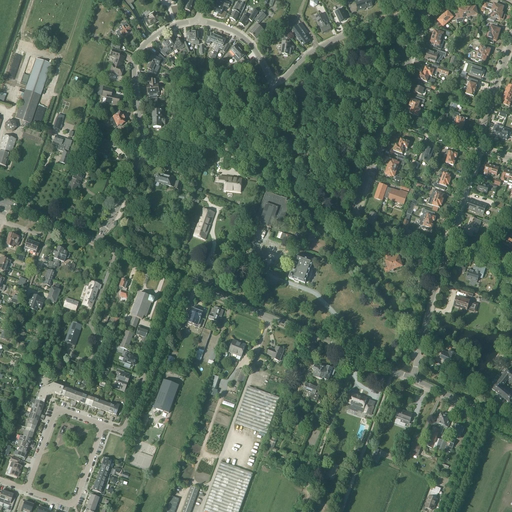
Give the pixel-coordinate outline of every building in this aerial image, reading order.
[(186,0),(187,2),(184,10),(191,13),(194,4),(194,2),(194,0),(186,0)] [(221,0),(220,0),(221,0),(219,0),(218,0),(214,13),(218,15),(217,17),(224,19),(225,18),(226,14),(222,12),(224,7),(228,8),(230,4),(225,2),(225,1),(221,0)] [(360,0),(356,2),(359,11),(365,9),(365,8),(367,7),(368,8),(373,6),(372,4),(373,3),(374,1),(372,0),(360,0)] [(482,7),(493,11),(501,14),(503,8),(494,5),(493,8),(488,6),(488,4),(484,2),(482,7)] [(235,9),(234,11),(230,19),(235,22),(239,15),(241,15),(244,9),(246,5),(241,3),(238,10),(235,9)] [(465,9),(467,19),(467,21),(470,20),(470,17),(477,15),(475,8),(471,9),(471,7),(465,9)] [(341,9),(335,12),(340,23),(342,22),(345,21),(344,20),(346,19),(341,9)] [(460,14),(455,15),(456,21),(457,22),(459,21),(461,22),(463,22),(464,20),(464,19),(467,19),(465,9),(459,10),(460,14)] [(245,14),(239,24),(244,27),(248,20),(252,22),(258,12),(254,10),(249,17),(245,14)] [(502,14),(501,14),(493,11),(490,20),(494,21),(495,20),(496,18),(500,20),(503,21),(505,15),(502,14)] [(262,12),(260,14),(254,20),(259,24),(266,16),(264,14),(262,12)] [(160,14),(158,15),(156,13),(148,18),(147,17),(143,19),(148,26),(151,25),(160,20),(160,19),(162,17),(160,14)] [(451,21),(452,22),(456,21),(455,15),(451,16),(447,13),(446,14),(445,14),(442,16),(448,23),(451,21)] [(331,31),(323,14),(315,17),(323,34),(331,31)] [(438,21),(437,20),(434,23),(440,29),(442,27),(443,28),(448,23),(442,16),(439,19),(439,20),(438,21)] [(278,20),(273,25),(276,28),(281,23),(278,20)] [(119,38),(120,39),(123,36),(123,35),(126,33),(126,34),(128,33),(128,32),(131,30),(129,26),(126,22),(118,28),(119,30),(116,33),(117,34),(118,36),(119,38)] [(489,30),(488,33),(498,36),(499,30),(496,29),(498,24),(491,22),(491,24),(490,23),(488,30),(489,30)] [(296,27),(292,31),(296,37),(303,47),(310,42),(303,32),(305,30),(301,24),(296,27)] [(263,31),(257,25),(249,33),(256,39),(263,31)] [(290,56),(291,50),(293,50),(294,48),(289,47),(290,42),(287,39),(289,37),(282,30),(281,31),(280,30),(278,32),(279,33),(284,38),(283,42),(282,42),(281,50),(279,49),(279,53),(281,53),(281,54),(290,56)] [(432,37),(441,40),(442,41),(444,35),(449,37),(450,33),(441,30),(440,33),(436,32),(435,32),(434,33),(432,37)] [(498,36),(488,33),(486,39),(496,42),(498,36)] [(212,51),(211,53),(213,54),(214,52),(217,45),(220,37),(212,34),(210,38),(207,37),(206,44),(210,45),(213,47),(212,51)] [(213,54),(214,54),(213,55),(216,56),(218,50),(222,52),(222,51),(225,47),(224,46),(225,43),(226,43),(227,41),(226,40),(226,39),(220,37),(217,45),(214,52),(213,54)] [(438,46),(437,49),(441,51),(444,41),(442,41),(441,40),(432,37),(431,42),(431,43),(432,43),(436,45),(436,46),(438,46)] [(167,41),(172,49),(173,51),(176,49),(176,50),(178,48),(179,50),(184,47),(182,44),(183,43),(180,38),(177,40),(177,41),(174,43),(174,41),(175,41),(173,38),(172,39),(172,38),(167,41)] [(51,49),(53,42),(46,39),(43,47),(51,49)] [(112,43),(111,46),(120,49),(121,45),(117,44),(117,41),(113,40),(112,43)] [(478,52),(478,53),(488,56),(489,51),(481,48),(483,43),(475,40),(473,45),(480,47),(478,52)] [(162,45),(164,47),(167,52),(172,49),(167,41),(162,44),(163,45),(162,45)] [(230,51),(235,56),(241,50),(236,45),(236,46),(235,45),(233,47),(233,48),(232,50),(230,51)] [(111,73),(115,74),(115,75),(121,77),(124,68),(120,67),(121,65),(122,65),(124,58),(120,57),(121,52),(113,49),(111,57),(116,59),(114,65),(113,65),(110,73),(111,74),(111,73)] [(245,55),(241,50),(235,56),(233,58),(237,62),(240,66),(245,61),(243,59),(245,56),(245,55)] [(426,55),(427,55),(425,60),(435,63),(437,59),(439,60),(440,57),(445,58),(446,54),(438,51),(437,54),(428,51),(426,55)] [(488,56),(478,53),(475,62),(478,63),(479,60),(485,62),(486,56),(488,56)] [(162,61),(152,56),(149,61),(159,66),(162,61)] [(36,59),(21,103),(15,119),(31,124),(41,95),(40,95),(51,64),(36,59)] [(217,74),(224,62),(222,60),(214,72),(217,74)] [(147,69),(153,72),(157,74),(160,67),(159,66),(149,61),(149,62),(150,62),(147,69)] [(466,64),(468,65),(465,73),(480,78),(483,70),(469,65),(470,62),(467,61),(466,64)] [(425,68),(423,74),(432,77),(433,75),(436,76),(437,73),(448,77),(449,72),(432,66),(431,70),(425,68)] [(423,74),(420,73),(418,80),(430,84),(434,85),(435,81),(431,80),(431,77),(432,78),(432,77),(423,74)] [(147,86),(148,94),(159,93),(158,84),(156,84),(155,79),(149,79),(150,85),(147,86)] [(478,86),(469,82),(467,88),(475,91),(476,89),(476,90),(477,88),(478,86)] [(417,94),(416,96),(421,98),(423,92),(425,93),(426,91),(415,87),(414,87),(413,92),(414,92),(413,93),(417,94)] [(464,90),(466,91),(465,94),(474,97),(475,95),(475,93),(475,91),(467,88),(465,88),(464,90)] [(105,104),(111,105),(111,104),(118,106),(119,98),(111,96),(112,91),(103,89),(102,97),(107,98),(105,104)] [(502,100),(505,101),(504,105),(510,107),(511,100),(511,97),(511,96),(511,97),(505,94),(502,100)] [(418,109),(420,110),(420,107),(419,107),(420,103),(424,104),(425,101),(415,98),(414,101),(411,100),(409,106),(412,107),(418,109)] [(418,109),(412,107),(409,114),(418,117),(420,110),(418,109)] [(158,119),(158,118),(162,118),(162,117),(161,109),(156,109),(156,111),(153,111),(153,114),(152,114),(152,119),(158,119)] [(452,122),(455,123),(463,126),(464,124),(465,122),(466,120),(459,118),(460,116),(460,115),(456,113),(454,114),(452,122)] [(111,126),(112,127),(112,128),(113,129),(114,128),(115,128),(116,127),(117,126),(125,123),(123,120),(124,119),(122,116),(121,114),(113,117),(112,118),(111,117),(108,119),(111,125),(111,126)] [(162,118),(158,118),(158,119),(152,119),(153,119),(153,128),(162,128),(162,126),(163,126),(165,126),(165,122),(165,120),(164,120),(164,118),(163,118),(163,117),(162,117),(162,118)] [(53,128),(52,130),(57,131),(57,130),(59,131),(61,126),(62,126),(64,121),(56,118),(53,128)] [(9,120),(4,125),(6,131),(12,133),(17,128),(15,122),(9,120)] [(455,123),(453,129),(462,132),(463,130),(463,128),(463,126),(455,123)] [(495,131),(494,137),(500,139),(503,128),(495,125),(493,131),(495,131)] [(511,131),(509,131),(503,128),(500,139),(506,141),(507,137),(511,138),(511,131)] [(0,148),(0,165),(6,167),(10,157),(11,157),(11,156),(11,155),(16,139),(4,135),(0,148)] [(59,151),(63,152),(59,163),(66,165),(71,152),(69,151),(72,141),(55,136),(53,144),(60,147),(59,151)] [(105,139),(100,137),(99,140),(93,154),(98,156),(99,153),(104,155),(103,157),(104,158),(105,159),(107,159),(107,157),(108,157),(111,150),(102,146),(104,141),(105,139)] [(398,146),(396,145),(395,145),(407,149),(409,142),(401,139),(398,146)] [(402,157),(403,152),(406,153),(408,149),(407,149),(395,145),(393,152),(396,153),(395,155),(397,155),(396,158),(399,159),(404,160),(404,158),(402,157)] [(425,148),(421,161),(429,163),(433,151),(431,150),(431,148),(428,147),(428,149),(425,148)] [(457,157),(457,156),(457,155),(449,152),(447,157),(455,160),(455,158),(456,159),(456,158),(457,157)] [(454,164),(455,164),(455,163),(455,162),(454,162),(455,160),(447,157),(445,163),(446,163),(445,165),(445,166),(448,166),(449,165),(453,166),(454,166),(454,165),(454,164)] [(403,161),(404,160),(399,159),(398,162),(397,161),(396,162),(393,161),(392,162),(390,161),(387,168),(397,171),(399,165),(403,166),(405,161),(403,161)] [(483,175),(485,176),(489,178),(490,176),(493,167),(486,165),(484,172),(483,175)] [(493,167),(490,176),(493,177),(494,175),(496,176),(499,168),(493,167)] [(387,176),(392,178),(392,177),(395,178),(397,171),(387,168),(385,174),(388,175),(387,176)] [(448,171),(442,168),(439,178),(450,182),(451,179),(450,178),(451,176),(446,174),(448,171)] [(505,170),(502,181),(507,182),(508,182),(508,180),(511,172),(505,170)] [(84,176),(74,172),(69,183),(67,182),(65,186),(69,187),(68,189),(75,192),(77,187),(78,187),(84,176)] [(174,186),(175,186),(174,189),(180,191),(182,183),(174,181),(175,179),(157,174),(154,185),(159,187),(159,184),(173,188),(174,186)] [(219,184),(225,184),(224,191),(240,193),(241,179),(234,178),(234,180),(226,179),(226,178),(220,177),(219,178),(216,178),(215,183),(219,183),(219,184)] [(440,182),(437,181),(437,183),(436,183),(432,185),(434,188),(444,191),(446,187),(447,188),(448,185),(449,186),(450,182),(439,178),(438,178),(441,179),(440,182)] [(483,186),(479,185),(478,190),(487,194),(488,190),(492,191),(493,189),(496,190),(497,187),(496,186),(492,185),(492,184),(488,183),(487,183),(485,182),(483,186)] [(384,198),(388,199),(388,200),(404,205),(408,193),(400,190),(399,192),(392,189),(391,189),(387,188),(387,187),(380,184),(374,199),(382,202),(384,198)] [(202,200),(204,194),(194,190),(191,197),(202,200)] [(261,218),(259,224),(271,228),(274,218),(283,222),(286,214),(288,210),(289,210),(291,206),(289,205),(289,204),(288,203),(288,202),(286,201),(287,199),(281,197),(280,197),(272,194),(272,193),(270,192),(267,191),(258,216),(261,218)] [(431,195),(433,196),(431,199),(443,203),(444,200),(443,199),(445,195),(433,191),(431,195)] [(430,199),(428,205),(440,208),(441,206),(441,207),(443,203),(431,199),(430,199)] [(466,209),(471,211),(471,212),(482,216),(486,205),(479,203),(479,204),(469,200),(466,209)] [(410,204),(406,214),(411,216),(415,205),(410,204)] [(193,236),(205,241),(215,213),(203,209),(193,236)] [(435,219),(435,218),(433,217),(434,214),(423,210),(422,214),(423,214),(422,218),(420,217),(420,219),(433,223),(433,221),(434,222),(434,221),(435,221),(435,220),(435,219)] [(371,213),(367,224),(374,226),(378,215),(371,213)] [(468,226),(466,226),(463,233),(472,237),(472,236),(476,237),(481,221),(471,218),(468,226)] [(432,227),(433,227),(433,226),(433,225),(432,225),(432,224),(433,223),(420,219),(419,221),(420,222),(419,225),(422,226),(422,229),(425,230),(426,227),(431,229),(432,228),(432,227)] [(503,241),(502,244),(509,248),(511,250),(511,242),(511,243),(511,242),(511,228),(508,234),(507,233),(505,238),(504,240),(503,241)] [(9,234),(5,244),(5,245),(13,248),(14,246),(17,247),(20,238),(9,234)] [(294,238),(287,235),(285,241),(292,244),(294,238)] [(25,247),(21,246),(19,252),(23,253),(23,252),(26,252),(26,251),(26,252),(27,251),(30,252),(33,243),(27,241),(25,247)] [(30,252),(32,253),(32,254),(35,255),(39,245),(33,243),(30,252)] [(53,263),(50,262),(48,267),(54,269),(55,267),(58,268),(59,264),(58,264),(59,262),(64,263),(65,258),(68,259),(70,255),(67,253),(67,252),(63,251),(63,250),(62,250),(63,248),(62,247),(60,246),(59,247),(58,248),(57,248),(56,251),(54,251),(53,255),(55,255),(53,259),(54,259),(53,263)] [(384,261),(387,269),(385,269),(386,273),(388,272),(388,271),(402,267),(398,257),(392,260),(391,258),(391,256),(389,257),(389,256),(389,250),(386,250),(385,257),(386,260),(384,261)] [(19,254),(17,253),(15,260),(22,263),(24,256),(22,255),(23,253),(19,252),(19,254)] [(289,279),(294,281),(294,280),(305,284),(306,283),(308,284),(316,264),(297,257),(296,258),(291,256),(289,261),(294,263),(292,269),(294,269),(292,274),(291,274),(289,279)] [(11,262),(1,258),(0,260),(0,264),(8,267),(9,264),(10,264),(11,262)] [(8,267),(0,264),(0,271),(9,274),(10,271),(8,271),(7,270),(8,267)] [(469,270),(466,280),(471,281),(470,285),(475,286),(476,282),(477,283),(478,278),(482,279),(486,267),(484,267),(483,270),(475,268),(474,270),(473,269),(473,271),(469,270)] [(47,270),(42,284),(50,287),(55,273),(47,270)] [(125,290),(127,282),(125,281),(121,279),(119,287),(122,288),(121,292),(119,292),(118,294),(119,296),(119,297),(126,299),(128,293),(123,292),(124,289),(125,290)] [(100,285),(90,282),(81,306),(91,309),(98,290),(100,290),(101,286),(100,285)] [(59,290),(51,287),(49,293),(58,296),(60,291),(59,290)] [(472,298),(473,293),(462,290),(461,293),(457,292),(456,297),(457,298),(454,307),(475,313),(478,304),(469,302),(469,300),(467,300),(468,297),(472,298)] [(46,301),(52,303),(56,304),(58,296),(49,293),(46,301)] [(133,317),(129,326),(135,328),(138,319),(141,320),(143,316),(145,317),(150,303),(152,304),(154,299),(149,297),(139,293),(131,316),(133,317)] [(41,298),(31,295),(27,308),(37,312),(38,309),(41,310),(44,300),(41,299),(41,298)] [(63,307),(75,312),(78,302),(66,298),(63,307)] [(210,314),(209,319),(217,322),(218,318),(218,319),(219,317),(221,317),(223,311),(220,310),(214,308),(211,315),(210,314)] [(187,324),(195,327),(194,327),(199,329),(201,323),(200,322),(201,321),(200,321),(203,313),(192,309),(187,324)] [(10,322),(10,323),(16,325),(17,321),(6,316),(4,320),(10,322)] [(82,326),(71,322),(64,343),(75,346),(82,326)] [(2,331),(1,335),(7,337),(8,334),(9,331),(3,329),(2,331)] [(135,335),(143,337),(141,342),(144,343),(146,339),(149,340),(151,332),(145,330),(144,331),(138,329),(135,335)] [(196,350),(197,351),(194,359),(201,361),(211,331),(204,329),(196,350)] [(125,331),(119,347),(119,348),(127,351),(133,334),(125,331)] [(246,345),(234,341),(229,353),(241,358),(246,345)] [(267,354),(272,356),(272,358),(279,361),(284,350),(276,347),(275,351),(273,350),(270,348),(267,354)] [(211,356),(210,357),(208,363),(212,365),(215,357),(214,357),(216,351),(213,350),(211,356)] [(440,359),(447,362),(446,364),(453,367),(456,360),(454,359),(456,355),(449,351),(448,353),(443,351),(440,359)] [(122,361),(123,361),(122,363),(134,367),(137,360),(132,358),(132,357),(130,356),(130,354),(125,352),(122,361)] [(165,364),(172,366),(175,359),(168,356),(165,364)] [(312,378),(322,381),(322,382),(327,384),(330,375),(333,376),(335,371),(333,370),(320,365),(320,366),(319,366),(319,368),(315,366),(315,367),(313,367),(312,368),(312,369),(313,371),(314,371),(312,378)] [(117,374),(115,380),(117,381),(126,384),(128,378),(124,377),(125,373),(124,373),(124,372),(117,369),(115,374),(117,374)] [(233,381),(240,383),(245,372),(238,369),(233,381)] [(493,383),(487,393),(507,405),(511,398),(495,389),(499,383),(511,389),(511,374),(511,375),(509,379),(499,373),(495,380),(489,377),(488,380),(493,383)] [(168,414),(178,386),(163,380),(153,408),(162,412),(163,410),(168,412),(168,414)] [(115,386),(114,386),(113,389),(119,391),(120,388),(124,390),(126,384),(117,381),(115,386)] [(54,393),(52,384),(46,387),(40,390),(46,397),(48,396),(48,395),(49,395),(51,394),(52,394),(54,393)] [(54,393),(55,394),(60,396),(63,388),(52,384),(54,393)] [(303,399),(307,401),(308,399),(317,402),(320,393),(316,391),(318,388),(306,384),(303,391),(304,391),(304,393),(302,396),(304,396),(303,397),(304,397),(303,399)] [(248,387),(235,423),(266,434),(279,398),(248,387)] [(60,396),(64,397),(69,399),(72,391),(66,389),(63,388),(60,396)] [(46,397),(40,390),(36,401),(44,403),(45,398),(46,397)] [(77,393),(74,401),(79,403),(82,394),(82,395),(77,393)] [(79,403),(84,405),(84,404),(88,406),(91,398),(87,397),(87,396),(82,394),(79,403)] [(360,410),(364,412),(363,413),(370,416),(373,407),(367,405),(366,406),(364,405),(367,398),(357,395),(357,396),(353,394),(349,404),(361,408),(360,410)] [(88,406),(91,407),(96,409),(100,401),(94,399),(91,398),(88,406)] [(291,399),(288,405),(294,407),(297,401),(291,399)] [(44,403),(36,401),(33,400),(32,404),(34,405),(33,409),(41,412),(43,407),(42,407),(44,403)] [(109,405),(104,403),(102,411),(107,413),(110,405),(109,404),(109,405)] [(112,414),(113,415),(113,416),(116,417),(118,411),(117,411),(119,405),(115,404),(115,406),(110,405),(107,413),(112,415),(112,414)] [(31,409),(29,414),(39,417),(43,419),(44,416),(40,415),(41,412),(33,409),(31,409)] [(408,424),(412,415),(399,410),(396,419),(401,421),(400,422),(407,425),(408,424)] [(37,422),(39,417),(40,418),(39,420),(42,421),(43,419),(39,417),(29,414),(27,419),(29,419),(37,422)] [(435,450),(439,440),(437,439),(437,438),(436,438),(439,430),(445,416),(440,414),(439,418),(437,418),(435,423),(436,423),(434,428),(433,428),(426,447),(428,448),(435,450)] [(305,419),(296,416),(294,424),(302,426),(305,419)] [(445,416),(439,430),(436,438),(437,438),(438,434),(442,435),(444,429),(446,430),(449,422),(448,422),(450,418),(449,418),(445,416)] [(24,428),(26,428),(34,431),(35,427),(37,422),(29,419),(27,424),(26,424),(24,428)] [(408,424),(403,437),(409,439),(414,426),(408,424)] [(454,430),(454,432),(453,435),(461,438),(462,435),(465,427),(457,424),(456,425),(455,424),(453,430),(454,430)] [(25,432),(23,437),(31,440),(33,434),(34,431),(26,428),(25,432)] [(272,433),(267,447),(274,449),(278,435),(272,433)] [(19,441),(22,442),(29,445),(33,446),(34,444),(30,443),(31,440),(23,437),(20,436),(18,441),(19,441)] [(414,443),(410,454),(417,457),(421,446),(417,445),(419,439),(416,438),(414,443)] [(447,443),(445,449),(451,451),(455,441),(449,439),(448,444),(447,443)] [(439,440),(435,450),(442,452),(443,452),(447,442),(439,440)] [(17,446),(19,447),(20,447),(27,450),(28,447),(33,448),(33,446),(29,445),(22,442),(19,441),(17,446)] [(14,455),(19,457),(19,458),(25,460),(26,457),(25,456),(25,455),(27,450),(20,447),(19,447),(17,452),(15,451),(14,455)] [(374,449),(370,460),(375,461),(379,450),(374,449)] [(104,458),(101,465),(109,468),(110,468),(112,461),(104,458)] [(207,511),(238,511),(253,474),(221,462),(203,511),(207,511)] [(10,475),(17,478),(21,467),(14,464),(10,475)] [(99,470),(108,473),(110,474),(111,475),(113,469),(110,468),(109,468),(101,465),(101,466),(99,470)] [(99,470),(98,476),(106,478),(108,479),(110,474),(108,473),(99,470)] [(96,481),(104,484),(107,485),(109,480),(108,479),(106,478),(98,476),(96,481)] [(94,486),(94,485),(94,486),(105,490),(107,485),(104,484),(96,481),(94,486)] [(92,491),(100,494),(100,495),(103,496),(105,490),(94,486),(92,491)] [(191,487),(181,511),(190,511),(199,489),(191,487)] [(430,490),(428,497),(424,508),(433,511),(437,499),(436,499),(438,493),(439,494),(441,489),(437,488),(437,490),(434,489),(433,491),(430,490)] [(3,504),(9,506),(7,511),(10,511),(12,505),(13,505),(15,499),(12,498),(13,496),(11,495),(11,494),(7,493),(3,504)] [(99,498),(91,495),(89,501),(97,503),(99,498)] [(171,497),(166,511),(168,511),(174,511),(179,499),(171,497)] [(97,503),(89,501),(87,506),(95,509),(97,503)] [(30,511),(33,505),(32,505),(32,504),(29,503),(29,504),(27,503),(27,504),(26,503),(25,502),(24,502),(23,505),(20,504),(17,511),(30,511)]
